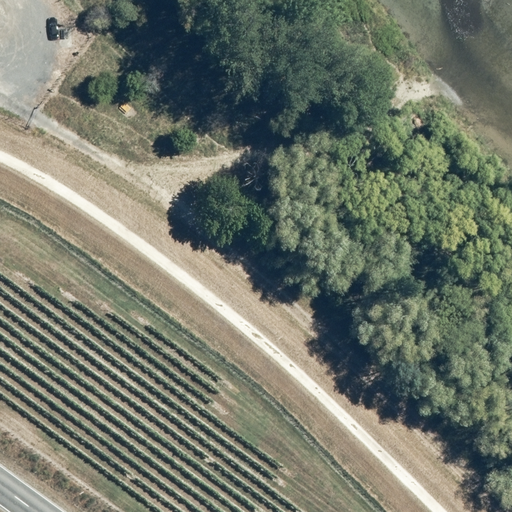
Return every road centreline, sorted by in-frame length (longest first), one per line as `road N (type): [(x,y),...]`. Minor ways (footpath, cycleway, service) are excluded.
road 1 (track): [(0,98),(135,170),(188,210),(505,511)]
road 2 (track): [(188,210),(326,151),(385,96)]
